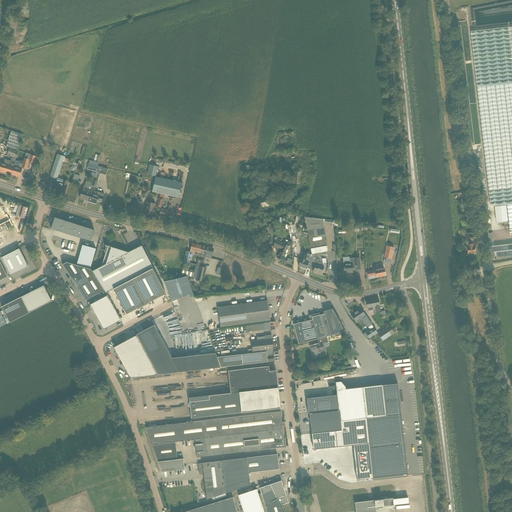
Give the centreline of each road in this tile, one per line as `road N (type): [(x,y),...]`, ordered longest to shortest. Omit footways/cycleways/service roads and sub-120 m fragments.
road 1 (unclassified): [(486,268),(448,0)]
road 2 (tertiary): [(297,277),(208,240),(44,198)]
road 3 (unclassified): [(301,511),(282,328),(297,277)]
road 4 (primary): [(450,511),(424,279)]
road 5 (unclassified): [(436,511),(415,321),(402,284)]
road 6 (unclassified): [(161,511),(125,403),(95,344)]
road 7 (unclassified): [(493,511),(476,362),(492,340)]
road 8 (primary): [(412,169),(394,0)]
